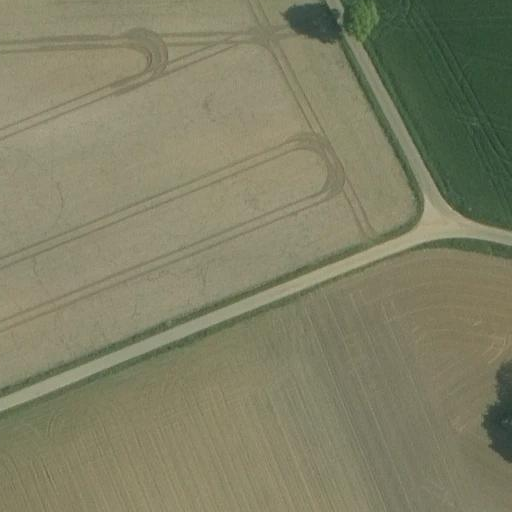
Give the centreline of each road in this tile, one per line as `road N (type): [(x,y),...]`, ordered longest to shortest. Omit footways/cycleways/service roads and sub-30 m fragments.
road 1 (unclassified): [(443,228),(0,407)]
road 2 (unclassified): [(443,228),(329,0)]
